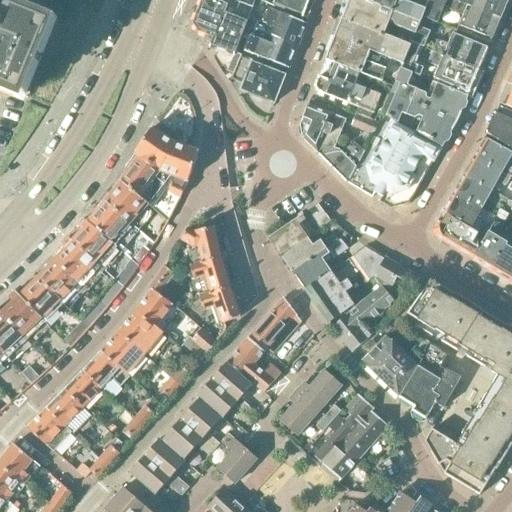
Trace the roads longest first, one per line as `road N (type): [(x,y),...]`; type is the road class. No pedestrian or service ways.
road 1 (residential): [(11,428),(134,291),(212,169)]
road 2 (residential): [(282,286),(94,497)]
road 3 (secondary): [(32,238),(103,153),(138,73),(138,44)]
road 4 (residential): [(511,44),(463,153),(409,244)]
road 5 (residential): [(472,511),(446,492),(403,425),(330,341)]
road 6 (secondary): [(138,44),(12,222)]
road 7 (residential): [(144,27),(197,59),(247,127),(270,144)]
road 8 (residential): [(212,169),(202,96),(138,44)]
road 9 (residential): [(280,141),(280,116),(328,0)]
road 10 (residential): [(212,169),(247,298)]
road 11 (residential): [(330,341),(261,424),(279,440)]
road 12 (residential): [(306,167),(409,244)]
